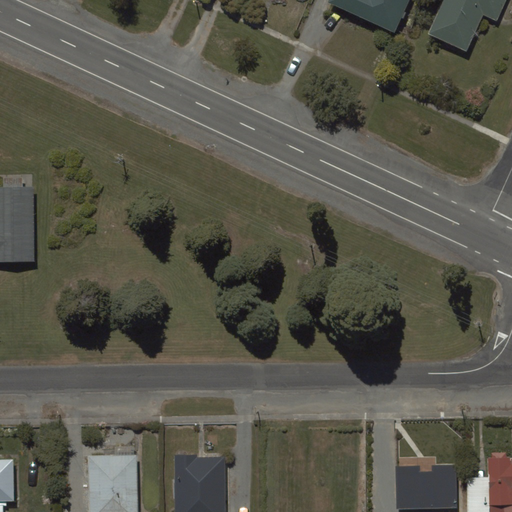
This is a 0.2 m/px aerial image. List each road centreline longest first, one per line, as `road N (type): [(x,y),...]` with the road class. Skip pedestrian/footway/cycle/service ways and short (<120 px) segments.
road 1 (primary): [(0,11),(481,235)]
road 2 (residential): [(0,382),(452,373),(482,366)]
